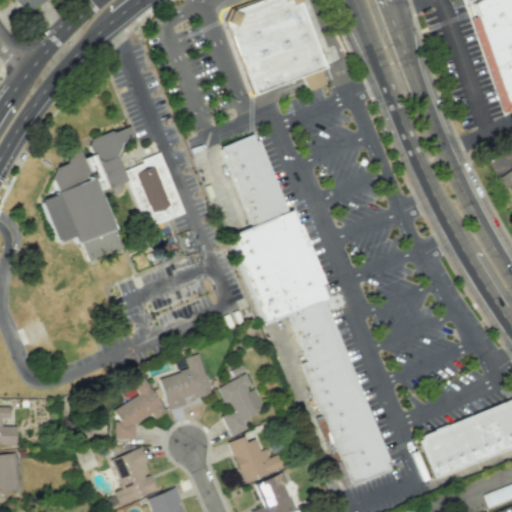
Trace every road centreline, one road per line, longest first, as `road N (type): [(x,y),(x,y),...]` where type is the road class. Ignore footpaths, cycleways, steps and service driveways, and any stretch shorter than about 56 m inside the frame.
road 1 (secondary): [(511,279),(444,154),(384,0)]
road 2 (secondary): [(385,76),(424,175),(468,256)]
road 3 (tertiary): [(0,157),(46,89),(114,19)]
road 4 (tertiary): [(93,0),(0,106)]
